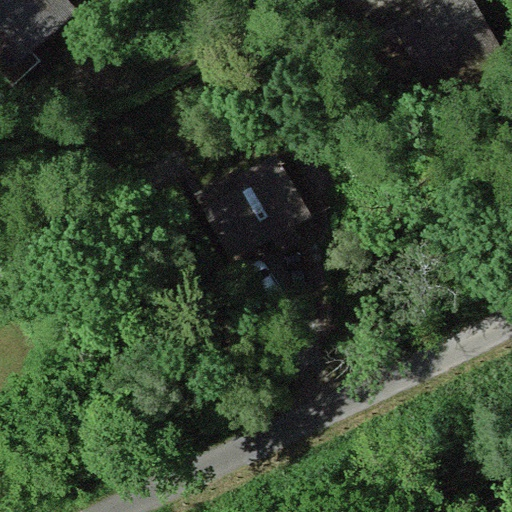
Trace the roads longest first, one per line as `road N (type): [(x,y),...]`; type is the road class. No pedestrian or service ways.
road 1 (residential): [(511,320),(109,511)]
road 2 (track): [(347,0),(253,45),(75,77)]
